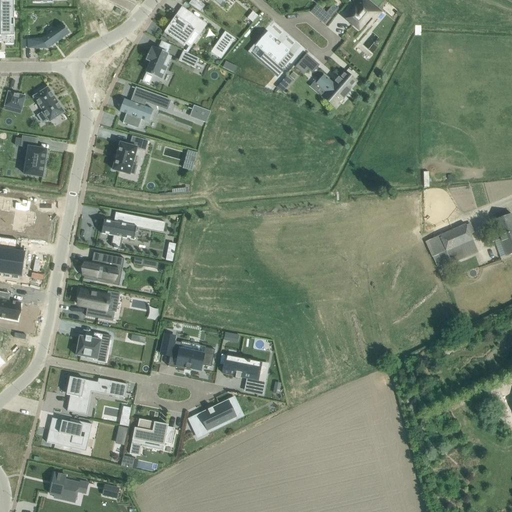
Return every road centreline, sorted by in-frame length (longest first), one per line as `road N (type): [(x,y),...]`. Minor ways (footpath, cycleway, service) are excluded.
road 1 (residential): [(74,66),(87,115),(39,360)]
road 2 (residential): [(39,360),(205,393)]
